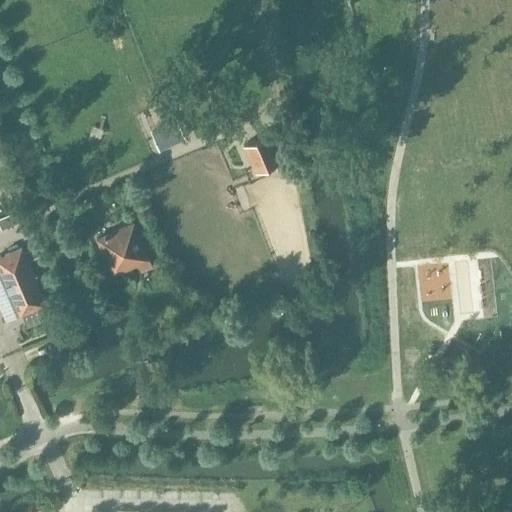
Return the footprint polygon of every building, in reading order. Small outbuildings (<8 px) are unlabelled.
[(184,138),(178,122),(152,132),(159,148),(184,138)] [(281,161),(269,133),(243,144),(255,172),(281,161)] [(14,212),(0,217),(0,226),(1,229),(18,221),(14,212)] [(96,238),(112,274),(136,264),(139,271),(151,266),(132,222),(96,238)] [(0,271),(19,315),(28,311),(33,322),(52,313),(47,302),(45,302),(26,261),(38,256),(34,246),(22,251),(20,247),(0,255),(0,271)]
